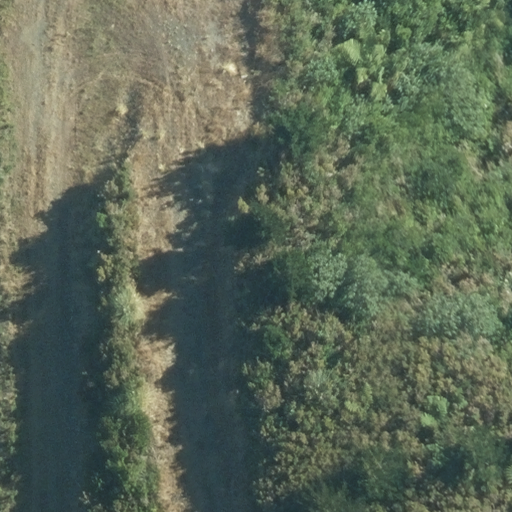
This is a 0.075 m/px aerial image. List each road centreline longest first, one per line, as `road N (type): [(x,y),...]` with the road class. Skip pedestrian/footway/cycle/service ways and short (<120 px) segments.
road 1 (track): [(33,511),(47,431),(50,125),(62,0)]
road 2 (track): [(50,125),(182,511)]
